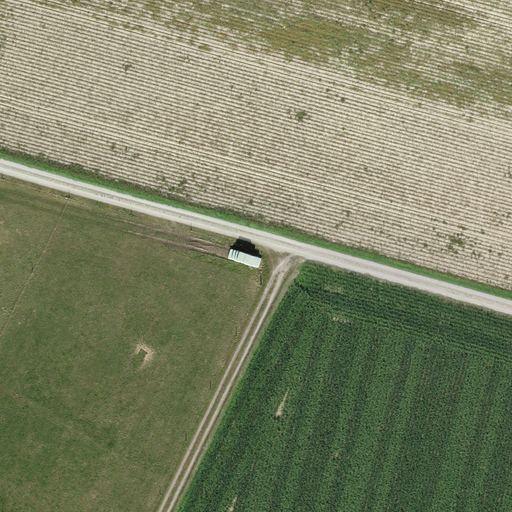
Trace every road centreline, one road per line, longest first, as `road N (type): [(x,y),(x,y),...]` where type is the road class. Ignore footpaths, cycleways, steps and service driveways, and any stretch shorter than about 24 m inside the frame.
road 1 (track): [(0,165),(511,310)]
road 2 (track): [(302,250),(168,511)]
